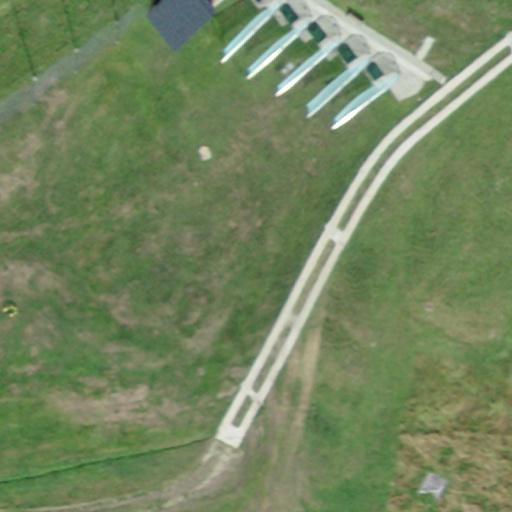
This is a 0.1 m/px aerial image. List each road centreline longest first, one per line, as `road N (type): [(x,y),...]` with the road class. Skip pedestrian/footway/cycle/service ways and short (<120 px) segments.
road 1 (track): [(511,44),(394,145),(229,434)]
road 2 (track): [(229,434),(193,479),(112,509),(56,511)]
